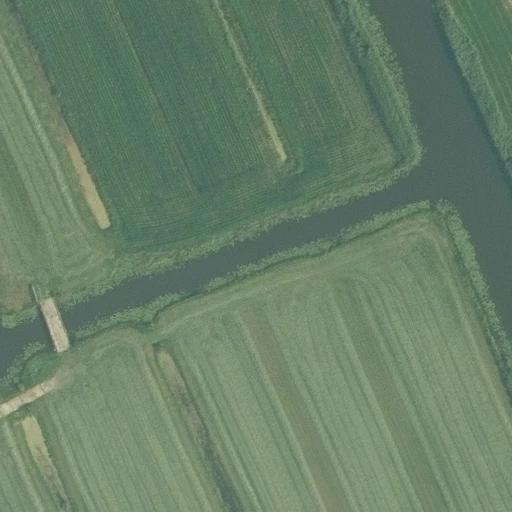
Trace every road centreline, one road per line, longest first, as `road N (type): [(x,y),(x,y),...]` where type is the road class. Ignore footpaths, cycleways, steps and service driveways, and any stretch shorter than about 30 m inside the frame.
road 1 (track): [(0,411),(74,375),(45,277),(156,228)]
road 2 (track): [(74,375),(216,315)]
